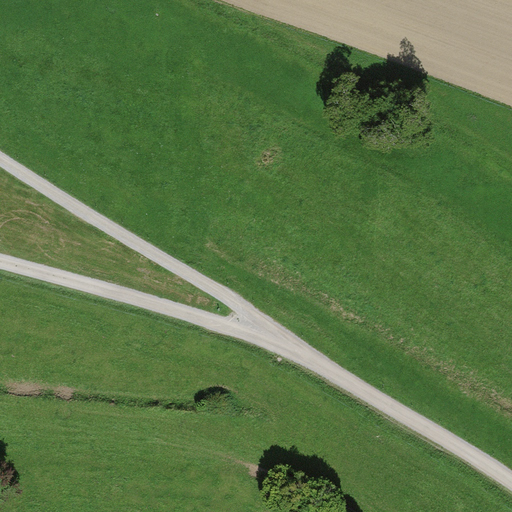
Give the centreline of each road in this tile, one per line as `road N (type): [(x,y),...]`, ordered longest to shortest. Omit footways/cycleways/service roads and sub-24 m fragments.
road 1 (track): [(511,481),(0,153)]
road 2 (track): [(296,348),(0,261)]
